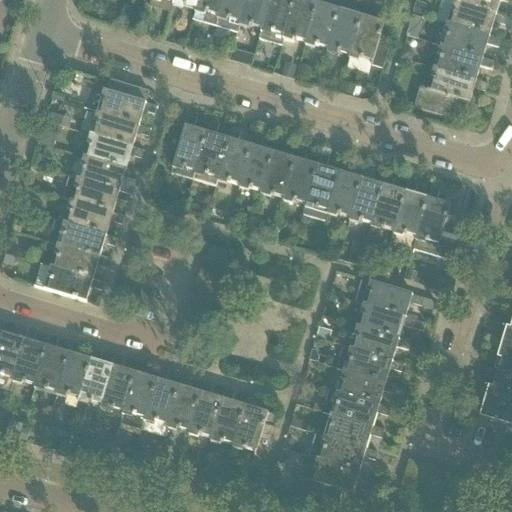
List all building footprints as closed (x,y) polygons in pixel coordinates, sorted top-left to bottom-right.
[(150,0),(148,9),(170,15),(174,0),(150,0)] [(174,0),(173,5),(174,5),(183,8),(196,11),(198,0),(174,0)] [(215,28),(217,22),(223,0),(198,0),(196,11),(192,22),(215,28)] [(215,28),(215,29),(237,35),(239,28),(240,24),(247,0),(223,0),(219,15),(217,22),(215,28)] [(252,28),(262,31),(271,0),(247,0),(240,24),(239,28),(240,28),(241,25),(252,29),(252,28)] [(271,0),(262,31),(259,41),(282,48),(283,42),(284,41),(284,38),(283,38),(284,38),(284,36),(294,0),(284,0),(285,0),(284,0),(271,0)] [(284,41),(283,42),(292,45),(293,41),(296,42),(296,41),(306,44),(317,6),(308,3),(307,7),(302,5),(303,0),(294,0),(284,36),(284,38),(283,38),(284,38),(284,41)] [(318,48),(328,51),(340,12),(330,9),(328,13),(324,12),(327,0),(319,0),(317,6),(306,44),(305,48),(306,48),(307,45),(318,48)] [(511,0),(457,0),(456,5),(495,17),(498,7),(495,6),(496,2),(511,6),(511,0)] [(339,54),(350,57),(362,19),(352,16),(351,20),(347,18),(351,4),(343,1),(340,12),(328,51),(327,54),(328,55),(329,52),(339,55),(339,54)] [(416,3),(412,15),(422,18),(426,6),(416,3)] [(457,7),(450,27),(489,39),(492,29),(488,28),(490,24),(504,29),(504,28),(506,20),(495,17),(456,5),(453,4),(453,6),(457,7)] [(362,19),(350,57),(349,61),(350,61),(351,58),(363,62),(363,61),(372,64),(371,67),(383,71),(392,41),(381,38),(385,26),(374,22),(373,26),(369,25),(373,10),(365,8),(362,19)] [(412,17),(406,37),(418,41),(424,20),(412,17)] [(446,40),(443,49),(482,61),(485,51),(482,50),(483,47),(497,51),(500,42),(489,39),(450,27),(447,27),(446,28),(450,29),(447,41),(446,40)] [(403,49),(400,60),(411,64),(413,57),(410,51),(403,49)] [(439,62),(436,71),(475,83),(478,73),(475,72),(476,68),(491,73),(493,64),(482,61),(443,49),(443,50),(440,49),(440,50),(443,51),(440,63),(439,62)] [(232,51),(229,63),(251,69),(255,57),(232,51)] [(350,61),(349,61),(346,69),(368,76),(371,67),(372,64),(363,61),(363,62),(351,58),(350,61)] [(301,68),(298,78),(309,81),(312,71),(301,68)] [(275,69),(273,75),(279,77),(281,71),(275,69)] [(283,70),(281,77),(293,81),(295,73),(283,70)] [(475,83),(436,71),(433,71),(433,72),(437,73),(434,83),(433,83),(430,92),(427,91),(427,93),(419,90),(413,109),(451,121),(457,102),(469,105),(472,95),(468,94),(470,91),(484,95),(486,86),(475,83)] [(103,106),(100,115),(139,127),(142,117),(139,116),(140,112),(154,117),(157,108),(145,105),(149,93),(110,82),(107,93),(103,92),(103,94),(107,95),(104,106),(103,106)] [(343,83),(340,94),(353,98),(356,87),(343,83)] [(53,94),(51,101),(63,105),(66,98),(53,94)] [(47,113),(44,124),(61,130),(65,118),(47,113)] [(96,128),(93,137),(133,149),(136,139),(132,138),(133,134),(148,139),(150,131),(139,127),(100,115),(97,114),(97,116),(101,117),(97,128),(96,128)] [(166,152),(162,165),(173,168),(172,172),(171,177),(193,183),(207,136),(197,133),(197,136),(192,135),(197,120),(188,118),(185,130),(173,126),(166,152)] [(215,190),(217,185),(229,143),(219,140),(218,143),(214,142),(219,127),(211,125),(207,136),(193,183),(215,190)] [(257,130),(255,138),(263,140),(265,132),(257,130)] [(230,185),(239,187),(251,149),(241,146),(240,149),(236,148),(241,134),(233,131),(229,143),(217,185),(218,185),(218,182),(230,186),(230,185)] [(89,150),(86,159),(126,171),(129,161),(126,160),(127,156),(141,161),(144,152),(133,149),(93,137),(90,136),(90,138),(94,139),(90,151),(89,150)] [(252,190),(262,193),(274,156),(263,153),(262,156),(258,155),(263,140),(255,138),(251,149),(239,187),(238,190),(240,191),(240,188),(251,191),(252,190)] [(279,139),(278,144),(285,147),(287,141),(279,139)] [(274,197),(284,200),(295,162),(286,159),(285,163),(281,161),(285,147),(278,144),(277,144),(274,156),(262,193),(261,197),(262,197),(263,194),(274,198),(274,197)] [(323,149),(321,157),(322,158),(329,160),(331,152),(323,149)] [(296,203),(307,206),(317,169),(308,166),(307,169),(303,168),(307,153),(306,153),(299,151),(295,162),(284,200),(283,204),(284,204),(285,201),(296,204),(296,203)] [(82,171),(80,181),(119,192),(122,183),(119,182),(120,178),(135,183),(137,175),(126,171),(86,159),(83,158),(83,159),(87,161),(83,172),(82,171)] [(325,225),(328,217),(340,176),(331,173),(330,176),(326,175),(330,160),(329,160),(322,158),(318,169),(317,169),(307,206),(303,218),(325,225)] [(368,162),(366,170),(373,172),(376,164),(368,162)] [(341,216),(351,220),(361,182),(353,179),(352,183),(348,182),(352,167),(344,165),(341,176),(340,176),(328,217),(329,217),(329,214),(341,217),(341,216)] [(363,223),(372,226),(383,188),(375,185),(374,188),(370,187),(374,173),(373,172),(366,170),(362,182),(361,182),(351,220),(350,223),(351,224),(352,221),(363,224),(363,223)] [(385,230),(394,233),(405,194),(396,192),(395,195),(391,194),(396,179),(387,177),(384,188),(383,188),(372,226),(371,230),(372,230),(373,227),(384,231),(385,230)] [(62,200),(70,202),(113,215),(116,206),(112,205),(114,200),(128,204),(131,196),(119,192),(80,181),(69,178),(62,200)] [(407,237),(416,239),(428,201),(418,198),(417,201),(414,200),(418,186),(409,183),(406,195),(405,194),(394,233),(395,233),(394,236),(395,237),(396,234),(407,237)] [(428,201),(416,239),(417,239),(416,243),(417,243),(414,253),(454,265),(461,245),(458,244),(461,236),(444,231),(451,208),(440,205),(439,208),(435,207),(439,192),(432,190),(428,201)] [(23,199),(19,212),(27,214),(31,201),(23,199)] [(70,213),(66,225),(106,237),(109,228),(106,227),(107,222),(122,227),(124,218),(113,215),(70,202),(70,203),(73,204),(71,213),(70,213)] [(54,221),(47,243),(57,246),(60,247),(100,258),(102,250),(99,249),(100,244),(115,249),(117,240),(106,237),(66,225),(54,221)] [(56,257),(53,269),(93,281),(96,271),(92,270),(94,266),(108,271),(111,262),(100,258),(57,246),(56,247),(60,248),(57,258),(56,257)] [(205,261),(229,268),(232,256),(209,249),(205,261)] [(352,253),(348,265),(363,269),(366,258),(352,253)] [(6,256),(3,265),(13,268),(16,259),(6,256)] [(204,261),(200,272),(225,280),(229,268),(205,261),(204,261)] [(93,281),(53,269),(50,268),(50,269),(54,270),(51,280),(50,279),(46,291),(44,290),(43,292),(86,304),(89,293),(86,292),(87,288),(102,293),(104,284),(93,281)] [(200,272),(197,284),(222,291),(225,280),(200,272)] [(409,272),(407,281),(415,284),(417,275),(409,272)] [(362,282),(356,304),(363,306),(405,319),(408,309),(405,308),(406,304),(421,308),(434,312),(436,304),(423,300),(370,284),(362,282)] [(197,284),(193,296),(218,303),(222,291),(197,284)] [(193,296),(190,307),(215,315),(218,303),(193,296)] [(363,320),(360,329),(399,341),(402,330),(399,329),(400,326),(414,330),(423,333),(425,326),(416,323),(417,322),(405,319),(363,306),(363,307),(365,308),(362,320),(363,320)] [(190,307),(186,319),(211,326),(215,315),(190,307)] [(186,319),(183,331),(208,338),(211,326),(186,319)] [(3,378),(12,380),(25,341),(15,339),(14,342),(10,341),(14,326),(5,324),(0,341),(0,377),(3,378)] [(356,342),(354,351),(392,363),(395,353),(392,352),(393,348),(408,353),(410,344),(399,341),(360,329),(356,328),(356,329),(359,330),(355,342),(356,342)] [(498,356),(497,359),(511,362),(511,330),(510,330),(502,328),(502,329),(507,330),(504,341),(499,339),(499,340),(503,342),(499,356),(498,356)] [(319,329),(316,340),(328,344),(332,333),(319,329)] [(25,384),(35,387),(47,348),(37,345),(36,349),(32,348),(37,333),(28,330),(25,341),(12,380),(11,384),(12,385),(13,381),(25,385),(25,384)] [(208,338),(183,331),(179,342),(205,350),(208,338)] [(57,398),(57,395),(69,355),(59,352),(58,355),(54,354),(59,339),(50,337),(47,348),(35,387),(33,391),(35,391),(35,388),(47,392),(48,391),(57,394),(55,397),(57,398)] [(79,404),(79,401),(91,361),(81,358),(80,362),(76,361),(81,346),(72,343),(69,355),(57,395),(70,398),(79,400),(77,404),(79,404)] [(343,348),(336,371),(343,373),(343,372),(386,385),(389,375),(386,374),(387,370),(401,374),(404,366),(392,363),(354,351),(350,350),(347,349),(343,348)] [(101,411),(101,408),(113,368),(103,365),(102,368),(98,367),(103,352),(94,350),(91,361),(79,401),(101,407),(100,411),(101,411)] [(312,352),(309,362),(317,365),(318,360),(316,353),(312,352)] [(121,417),(123,418),(135,374),(126,372),(125,375),(121,374),(125,359),(117,357),(113,368),(101,408),(113,412),(114,411),(123,413),(121,417)] [(493,387),(493,389),(511,394),(511,362),(497,359),(497,360),(502,361),(494,387),(493,387)] [(122,421),(120,426),(142,433),(144,427),(157,381),(148,378),(147,382),(143,381),(147,366),(139,363),(135,374),(123,418),(122,421)] [(144,427),(142,433),(164,439),(166,434),(167,431),(167,428),(179,388),(169,385),(168,388),(165,387),(169,372),(161,370),(157,381),(144,427)] [(343,385),(340,395),(340,396),(379,407),(382,397),(379,396),(380,392),(394,397),(397,389),(397,388),(386,385),(343,372),(343,373),(346,374),(343,385)] [(189,437),(189,434),(201,394),(192,391),(191,395),(187,394),(191,379),(183,376),(179,388),(167,428),(179,431),(180,430),(188,433),(187,437),(189,437)] [(211,444),(212,441),(224,401),(214,398),(213,402),(209,400),(213,386),(205,383),(201,394),(189,434),(211,440),(210,444),(211,444)] [(480,415),(479,418),(511,428),(511,394),(493,389),(485,387),(485,388),(489,389),(481,415),(480,415)] [(397,389),(394,397),(403,399),(405,392),(397,389)] [(233,451),(234,448),(246,408),(236,405),(235,408),(231,407),(236,392),(227,390),(224,401),(212,441),(224,445),(224,444),(233,447),(232,450),(233,451)] [(328,392),(321,415),(333,418),(334,418),(334,417),(373,429),(376,419),(372,418),(374,414),(388,419),(390,411),(379,407),(340,396),(340,395),(328,392)] [(246,408),(234,448),(246,451),(255,453),(252,464),(265,468),(276,430),(264,427),(268,415),(268,414),(258,411),(257,415),(253,414),(257,399),(249,396),(246,408)] [(268,415),(264,427),(276,430),(279,418),(268,415)] [(330,430),(328,439),(366,451),(369,441),(366,440),(367,436),(381,440),(384,432),(373,429),(334,417),(334,418),(333,418),(329,429),(330,430)] [(292,420),(290,429),(300,432),(303,423),(292,420)] [(10,422),(5,439),(18,443),(19,440),(22,430),(23,426),(10,422)] [(22,430),(19,440),(27,442),(29,433),(22,430)] [(309,458),(317,460),(360,473),(362,463),(359,462),(360,458),(375,463),(377,455),(366,451),(328,439),(316,436),(309,458)] [(127,457),(125,466),(130,468),(133,459),(127,457)] [(360,473),(317,460),(317,461),(319,462),(316,474),(317,474),(314,483),(301,479),(294,500),(333,511),(337,511),(343,492),(353,495),(356,484),(353,483),(354,480),(369,484),(371,476),(360,473)] [(401,486),(413,490),(420,465),(409,461),(401,486)] [(170,465),(166,479),(176,482),(180,468),(170,465)] [(413,490),(425,493),(432,468),(420,465),(413,490)] [(425,493),(436,497),(444,472),(432,468),(425,493)] [(509,472),(498,469),(494,481),(506,483),(509,472)] [(192,472),(189,483),(198,486),(202,475),(192,472)] [(436,497),(448,500),(455,475),(444,472),(436,497)] [(448,500),(460,504),(467,479),(455,475),(448,500)] [(460,504),(471,507),(479,482),(467,479),(460,504)] [(479,482),(471,507),(483,511),(490,486),(479,482)]
